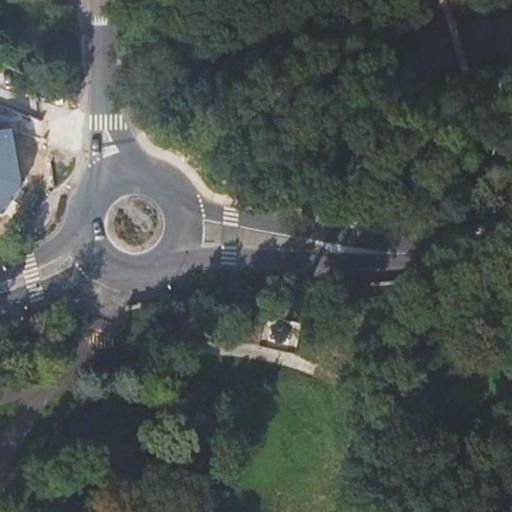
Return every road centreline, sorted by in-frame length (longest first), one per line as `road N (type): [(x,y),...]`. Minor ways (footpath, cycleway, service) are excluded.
road 1 (secondary): [(180,230),(321,246),(511,247)]
road 2 (secondary): [(98,0),(99,80),(116,183)]
